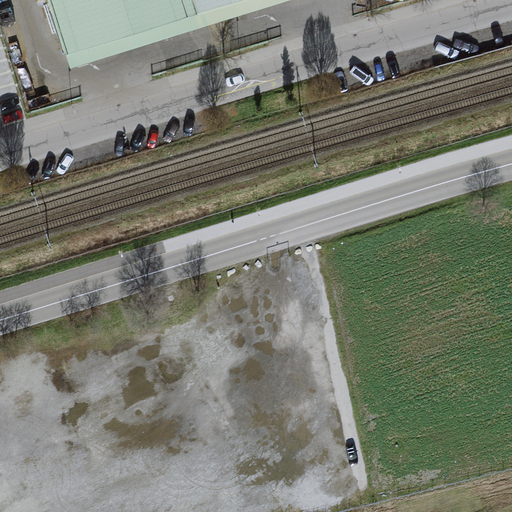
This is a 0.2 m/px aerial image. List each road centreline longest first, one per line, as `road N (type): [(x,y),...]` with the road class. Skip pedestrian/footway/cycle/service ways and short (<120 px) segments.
road 1 (residential): [(0,158),(511,6)]
road 2 (unclassified): [(0,313),(511,164)]
road 3 (track): [(202,511),(287,491),(306,471),(271,233)]
